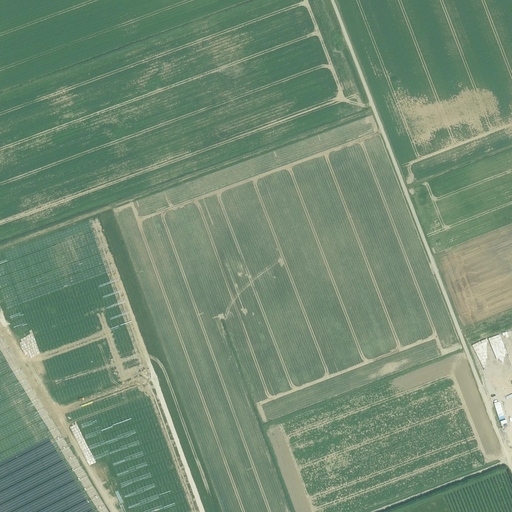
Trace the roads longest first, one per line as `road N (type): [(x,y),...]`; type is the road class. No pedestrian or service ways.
road 1 (unclassified): [(506,453),(332,0)]
road 2 (track): [(508,461),(377,511)]
